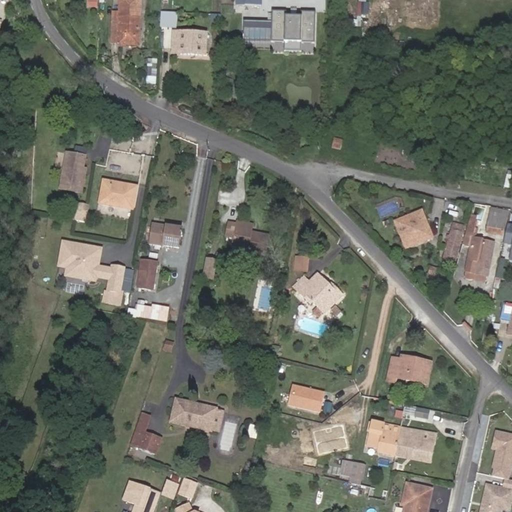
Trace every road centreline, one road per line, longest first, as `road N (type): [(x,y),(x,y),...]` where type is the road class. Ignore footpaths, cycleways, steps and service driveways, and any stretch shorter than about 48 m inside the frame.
road 1 (residential): [(299,176),(494,373)]
road 2 (residential): [(511,204),(341,171),(299,176)]
road 3 (residential): [(159,113),(82,64),(35,0)]
road 4 (residential): [(159,113),(299,176)]
road 5 (residential): [(494,373),(460,511)]
